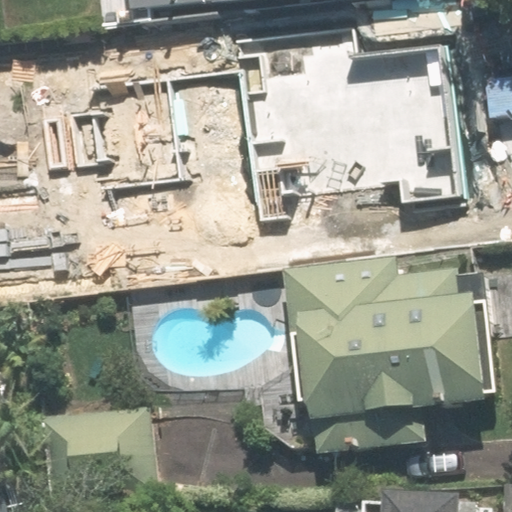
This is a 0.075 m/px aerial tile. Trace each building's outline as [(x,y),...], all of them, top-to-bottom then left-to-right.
[(264,3),(289,0),(139,0),(141,15),(264,1),(264,3)] [(145,29),(149,70),(230,61),(226,20),(145,29)] [(239,245),(483,219),(475,153),(462,154),(450,52),(400,57),(397,32),(288,44),(291,69),(220,77),(239,245)] [(171,215),(123,220),(129,280),(177,275),(171,215)] [(406,256),(292,269),(307,408),(316,407),(322,457),(435,445),(431,412),(501,405),(489,294),(469,296),(467,270),(408,277),(406,256)] [(164,498),(155,407),(47,418),(56,509),(164,498)] [(0,511),(22,511),(18,493),(8,475),(0,466),(0,511)] [(511,511),(511,484),(510,485),(510,511),(475,511),(476,496),(398,493),(398,503),(347,502),(346,511),(511,511)]
